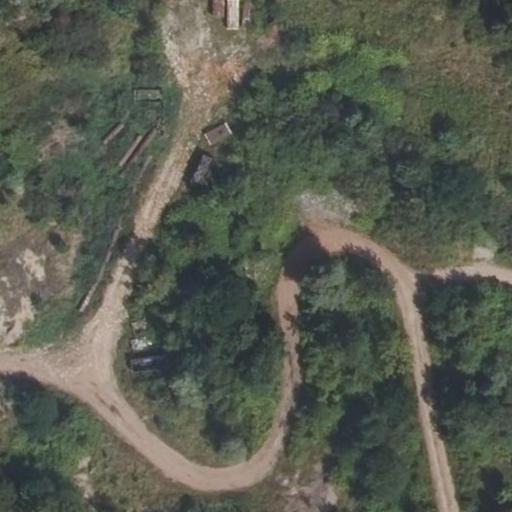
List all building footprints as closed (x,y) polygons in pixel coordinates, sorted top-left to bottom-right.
[(223,0),(211,0),(211,15),(223,16),(223,0)] [(227,0),(226,29),(238,30),(238,0),(227,0)] [(273,61),(295,41),(286,31),(264,51),(273,61)] [(210,145),(229,135),(223,123),(204,133),(210,145)] [(204,155),(190,179),(200,185),(213,160),(204,155)]
